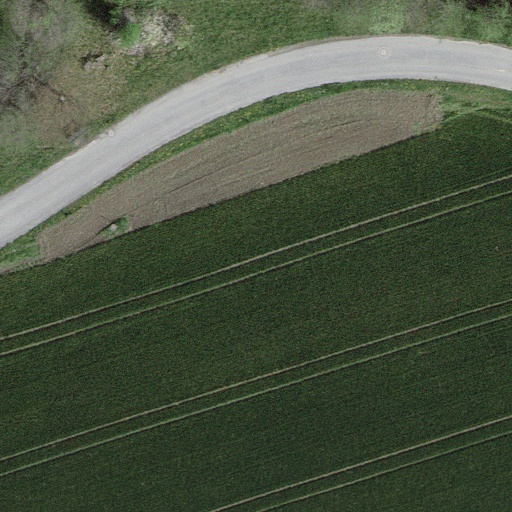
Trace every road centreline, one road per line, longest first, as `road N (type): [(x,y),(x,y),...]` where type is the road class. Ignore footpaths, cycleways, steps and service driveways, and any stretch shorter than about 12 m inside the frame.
road 1 (unclassified): [(0,219),(160,116),(274,70),(363,54),(511,67)]
road 2 (motorway): [(0,7),(244,94),(417,120),(511,106)]
